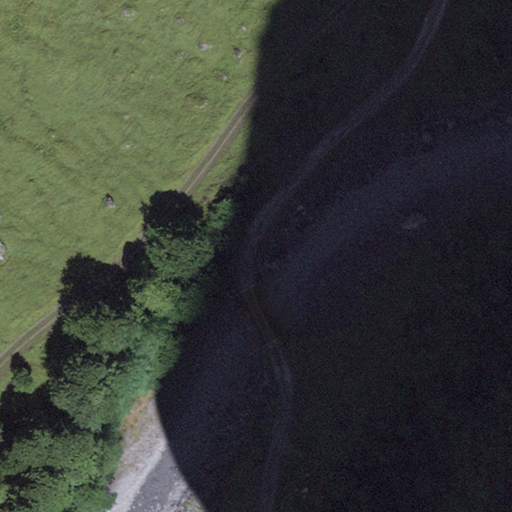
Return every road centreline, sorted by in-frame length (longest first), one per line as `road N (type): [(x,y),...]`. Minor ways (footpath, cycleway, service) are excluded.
road 1 (track): [(0,357),(132,245),(271,69),(342,0)]
road 2 (track): [(241,280),(233,256),(265,202),(331,123),(405,61),(435,0)]
road 3 (track): [(261,511),(284,403),(272,342)]
